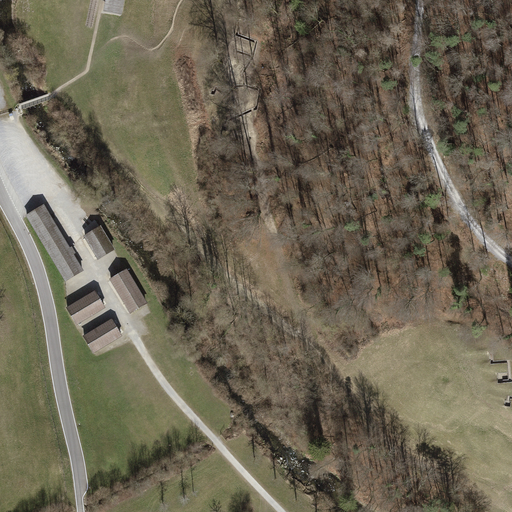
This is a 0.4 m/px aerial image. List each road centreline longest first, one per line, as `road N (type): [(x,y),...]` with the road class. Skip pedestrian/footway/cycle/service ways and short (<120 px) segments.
road 1 (track): [(0,180),(22,171),(38,177),(169,390),(281,511)]
road 2 (unclassified): [(0,189),(45,294),(81,511)]
road 3 (track): [(511,260),(458,201),(419,112),(421,0)]
